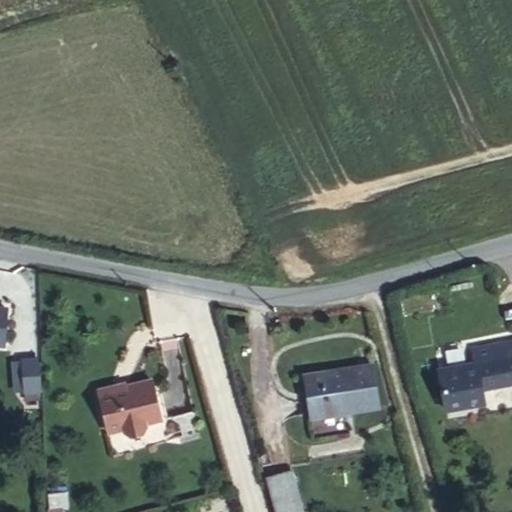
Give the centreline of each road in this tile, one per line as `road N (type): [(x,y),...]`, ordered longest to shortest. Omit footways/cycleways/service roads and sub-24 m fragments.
road 1 (unclassified): [(190,279),(260,293),(316,291),(511,239)]
road 2 (unclassified): [(190,279),(252,511)]
road 3 (unclassified): [(0,242),(190,279)]
